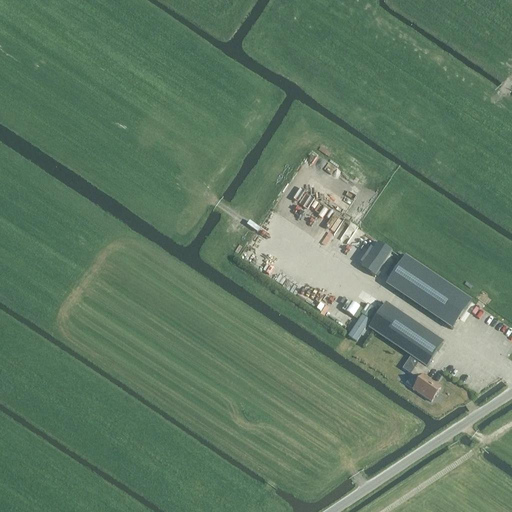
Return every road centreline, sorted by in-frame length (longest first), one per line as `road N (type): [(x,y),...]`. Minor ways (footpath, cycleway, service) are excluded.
road 1 (tertiary): [(332,511),(511,394)]
road 2 (track): [(484,441),(384,511)]
